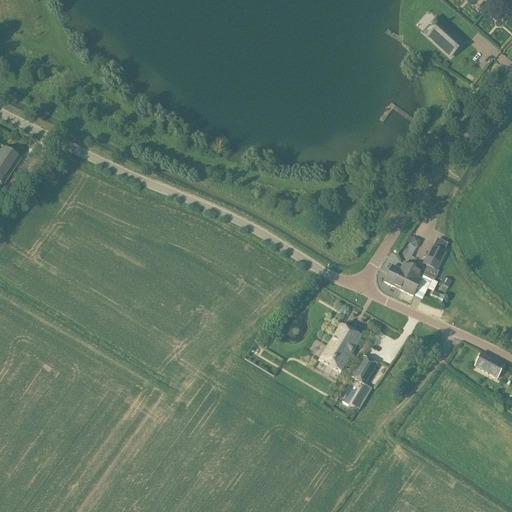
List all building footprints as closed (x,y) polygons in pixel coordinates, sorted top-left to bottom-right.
[(450,58),(464,43),(441,22),(427,37),(450,58)] [(0,153),(0,183),(3,185),(4,185),(21,159),(4,148),(0,153)] [(445,254),(432,247),(423,265),(437,271),(445,254)] [(389,273),(413,284),(413,282),(419,284),(421,280),(418,279),(422,272),(404,264),(400,271),(392,267),(389,273)] [(436,271),(427,267),(423,275),(434,281),(439,272),(437,271),(436,271)] [(389,273),(385,282),(413,296),(416,291),(425,296),(432,281),(423,277),(421,280),(419,284),(413,282),(413,284),(389,273)] [(445,297),(434,291),(433,291),(429,301),(441,306),(445,297)] [(341,325),(320,360),(341,372),(362,338),(341,325)] [(482,353),(475,367),(498,380),(505,365),(482,353)] [(364,357),(351,378),(365,386),(377,365),(364,357)]
